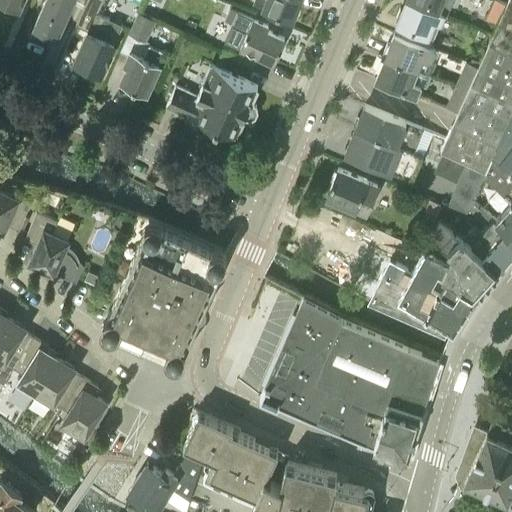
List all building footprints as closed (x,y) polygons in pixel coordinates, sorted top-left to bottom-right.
[(44,0),(33,25),(57,36),(73,0),(44,0)] [(109,58),(110,55),(109,55),(123,24),(98,12),(103,0),(86,0),(76,24),(88,29),(75,58),(87,64),(85,68),(97,73),(99,69),(101,70),(107,57),(109,58)] [(299,0),(254,0),(254,1),(292,17),(293,16),(296,17),(300,5),(298,4),(299,0)] [(396,31),(430,45),(444,11),(441,11),(416,0),(406,0),(403,8),(400,7),(396,17),(399,19),(398,21),(400,22),(396,31)] [(416,0),(441,11),(445,0),(416,0)] [(498,23),(506,3),(500,0),(494,0),(486,17),(498,23)] [(511,0),(507,0),(506,3),(498,23),(489,41),(511,50),(511,0)] [(233,24),(225,41),(240,47),(241,45),(274,59),(276,55),(278,56),(282,48),(280,47),(285,36),(268,29),(270,25),(229,7),(224,19),(233,24)] [(139,12),(130,32),(146,40),(156,20),(139,12)] [(385,54),(426,71),(435,48),(430,45),(396,31),(394,31),(385,54)] [(441,149),(444,150),(467,161),(487,170),(493,156),(511,111),(511,50),(489,41),(478,65),(468,88),(458,110),(441,149)] [(143,90),(146,91),(165,51),(149,43),(143,56),(131,51),(125,64),(129,66),(122,80),(135,86),(134,88),(142,92),(143,90)] [(416,94),(426,71),(385,54),(376,77),(416,94)] [(188,114),(186,117),(201,124),(204,117),(235,132),(243,116),(244,117),(250,118),(256,115),(258,109),(257,103),(252,100),(251,99),(258,83),(211,64),(198,94),(176,84),(166,105),(188,114)] [(458,110),(468,88),(456,83),(446,106),(458,110)] [(356,126),(424,154),(432,131),(365,103),(356,126)] [(511,111),(493,156),(511,171),(511,111)] [(356,126),(346,151),(415,180),(425,154),(424,154),(356,126)] [(457,181),(467,161),(444,150),(434,171),(457,181)] [(511,200),(511,171),(493,156),(487,170),(484,175),(498,188),(497,188),(511,200)] [(467,161),(457,181),(447,203),(468,213),(470,209),(484,175),(487,170),(467,161)] [(333,178),(327,193),(356,206),(356,205),(367,210),(378,185),(368,180),(368,179),(338,166),(337,170),(335,169),(331,177),(333,178)] [(27,209),(29,207),(31,202),(0,188),(0,227),(4,229),(6,224),(18,229),(27,209)] [(511,230),(511,200),(497,188),(489,198),(501,210),(496,217),(511,230)] [(442,204),(431,199),(425,214),(437,218),(442,204)] [(500,266),(511,252),(511,230),(474,200),(470,209),(485,223),(479,231),(471,226),(465,236),(500,266)] [(57,220),(36,211),(25,237),(37,243),(29,259),(38,263),(36,266),(49,276),(51,269),(54,271),(68,238),(52,231),(57,221),(57,220)] [(478,289),(500,266),(465,236),(454,228),(440,218),(433,233),(439,237),(437,240),(448,250),(445,257),(447,258),(441,271),(478,289)] [(179,358),(225,253),(149,220),(103,324),(179,358)] [(451,326),(453,327),(454,328),(468,305),(469,306),(478,291),(478,290),(478,289),(441,271),(447,258),(445,257),(425,246),(405,284),(383,273),(369,301),(445,335),(451,326)] [(95,284),(96,283),(96,282),(99,275),(88,270),(84,280),(95,284)] [(303,297),(261,394),(260,396),(324,423),(365,441),(377,411),(383,413),(404,345),(342,319),(303,297)] [(0,329),(8,315),(1,311),(3,309),(0,307),(0,329)] [(8,315),(0,329),(0,364),(2,366),(5,361),(15,367),(34,334),(24,328),(25,326),(8,315)] [(34,334),(15,367),(24,373),(20,381),(17,386),(31,394),(34,396),(57,356),(51,352),(52,349),(47,346),(49,343),(34,334)] [(439,360),(430,356),(404,345),(383,413),(377,411),(365,441),(377,446),(377,445),(385,450),(389,452),(389,450),(398,454),(397,455),(400,456),(404,458),(408,456),(409,452),(411,446),(420,417),(423,411),(422,411),(431,382),(432,382),(434,376),(433,376),(437,362),(438,363),(439,360)] [(53,401),(63,408),(83,374),(73,368),(74,366),(57,356),(34,396),(36,398),(37,398),(50,406),(53,401)] [(98,384),(83,374),(63,408),(69,411),(63,421),(84,434),(92,421),(97,424),(108,404),(104,402),(105,400),(95,393),(98,388),(96,386),(98,384)] [(276,447),(240,431),(241,428),(193,407),(189,416),(195,418),(184,444),(210,454),(204,472),(207,476),(254,497),(267,469),(276,447)] [(490,429),(488,428),(487,428),(482,426),(464,468),(468,483),(508,501),(511,490),(511,422),(497,415),(490,429)] [(282,476),(267,469),(254,497),(269,503),(267,511),(271,511),(374,511),(374,504),(375,495),(376,486),(374,484),(372,483),(336,476),(338,468),(287,456),(282,476)] [(196,481),(193,480),(200,469),(184,457),(174,472),(166,467),(163,471),(154,465),(153,465),(153,466),(147,477),(140,473),(128,491),(157,509),(173,483),(191,495),(196,481)] [(0,511),(32,511),(34,510),(16,496),(19,492),(0,478),(0,511)]
